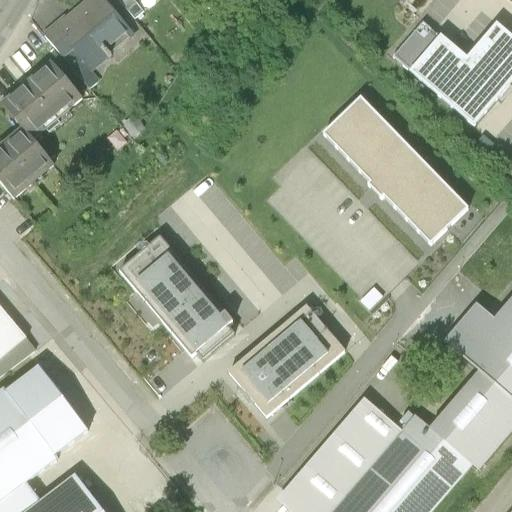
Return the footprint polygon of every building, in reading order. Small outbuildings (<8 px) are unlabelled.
[(100,0),(93,0),(80,12),(83,14),(69,26),(79,37),(68,46),(73,51),(91,73),(110,58),(105,52),(128,33),(100,0)] [(132,0),(116,0),(135,22),(144,14),(132,0)] [(65,22),(45,39),(62,60),(70,54),(73,51),(68,46),(79,37),(69,26),(65,22)] [(422,22),(389,61),(474,132),(511,86),(511,39),(496,26),(468,60),(422,22)] [(97,86),(70,54),(62,60),(90,93),(97,86)] [(51,67),(2,108),(23,133),(32,143),(81,102),(51,67)] [(362,101),(327,134),(373,182),(368,186),(381,200),(385,196),(430,243),(466,208),(362,101)] [(23,133),(0,151),(0,187),(13,202),(53,168),(32,143),(23,133)] [(160,242),(118,278),(198,369),(240,332),(160,242)] [(511,423),(511,285),(490,312),(457,352),(475,367),(426,428),(468,463),(476,466),(511,423)] [(457,352),(490,312),(477,301),(443,340),(457,352)] [(0,361),(26,342),(0,308),(0,361)] [(307,308),(229,373),(267,418),(345,353),(307,308)] [(0,398),(0,507),(28,486),(55,465),(52,460),(86,434),(39,374),(6,400),(3,396),(0,398)] [(326,511),(397,428),(362,393),(271,495),(290,511),(326,511)] [(426,511),(468,463),(426,428),(410,413),(397,428),(326,511),(426,511)] [(99,511),(77,481),(43,506),(35,511),(99,511)] [(0,511),(35,511),(43,506),(28,486),(0,507),(0,511)]
